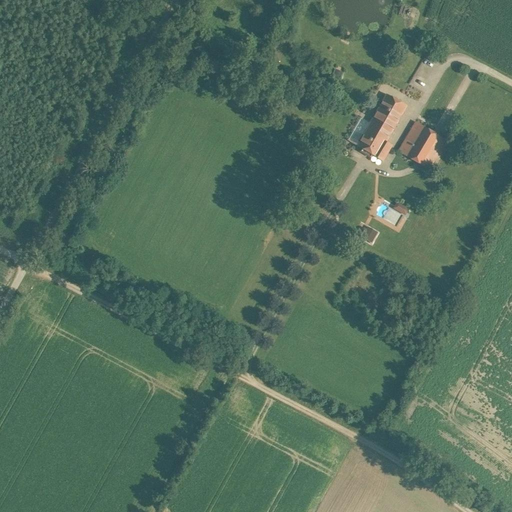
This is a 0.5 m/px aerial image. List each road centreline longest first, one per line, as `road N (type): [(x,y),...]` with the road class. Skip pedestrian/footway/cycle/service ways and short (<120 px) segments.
road 1 (track): [(0,248),(365,441),(466,511)]
road 2 (track): [(172,0),(0,310)]
